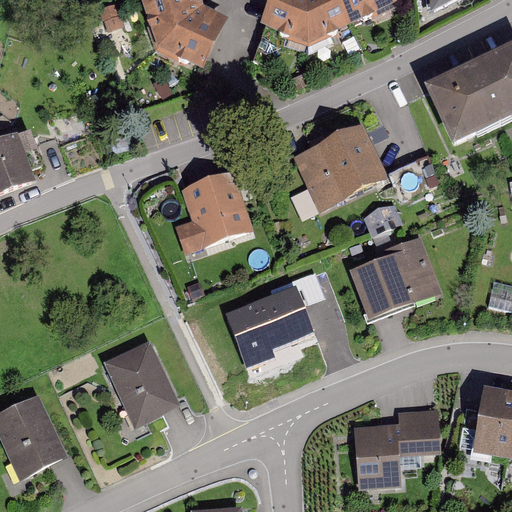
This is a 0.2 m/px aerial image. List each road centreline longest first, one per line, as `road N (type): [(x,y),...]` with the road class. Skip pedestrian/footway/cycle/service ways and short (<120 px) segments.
road 1 (residential): [(0,221),(309,110),(511,9)]
road 2 (residential): [(511,358),(428,362),(283,425)]
road 3 (residential): [(283,425),(100,511)]
